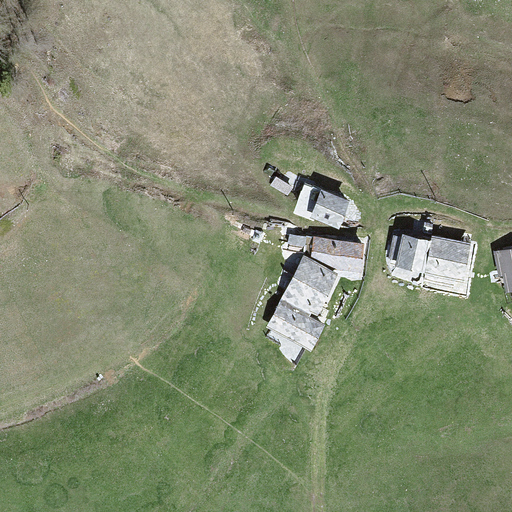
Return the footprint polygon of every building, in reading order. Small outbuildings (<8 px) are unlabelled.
[(345,197),(318,189),(308,219),(336,228),(345,197)] [(424,239),(397,233),(389,268),(416,273),(424,239)] [(359,239),(315,237),(314,267),(358,270),(359,239)] [(422,272),(458,279),(465,245),(429,238),(422,272)] [(511,247),(491,252),(500,293),(511,290),(511,247)] [(278,298),(313,316),(332,278),(297,260),(278,298)] [(275,301),(262,327),(309,351),(322,325),(275,301)]
